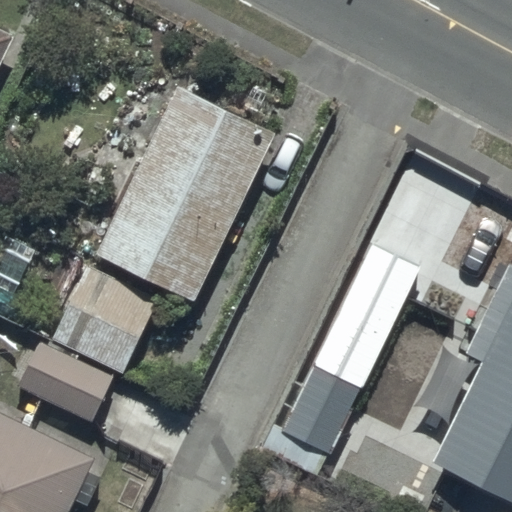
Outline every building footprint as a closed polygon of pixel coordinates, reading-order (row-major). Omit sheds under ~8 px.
[(0,61),(14,32),(0,25),(0,61)] [(96,250),(194,296),(276,128),(176,81),(96,250)] [(371,237),(280,425),(331,450),(422,261),(371,237)] [(431,460),(511,499),(511,259),(467,350),(482,357),(431,460)] [(51,336),(123,369),(157,295),(85,262),(51,336)] [(17,383),(92,418),(113,374),(38,338),(17,383)] [(0,511),(65,511),(93,453),(0,409),(0,511)]
